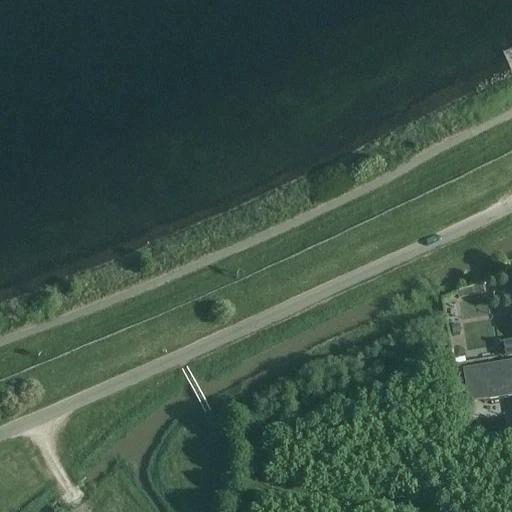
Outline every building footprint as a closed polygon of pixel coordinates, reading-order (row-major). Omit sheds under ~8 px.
[(482,286),(456,293),(457,300),(483,295),(482,286)] [(494,305),(470,310),(473,325),(498,319),(494,305)] [(458,327),(451,328),(452,335),(460,334),(458,327)] [(458,353),(451,354),(452,358),(452,361),(454,361),(455,368),(465,366),(463,356),(458,353)] [(511,363),(460,372),(466,406),(511,398),(511,363)]
